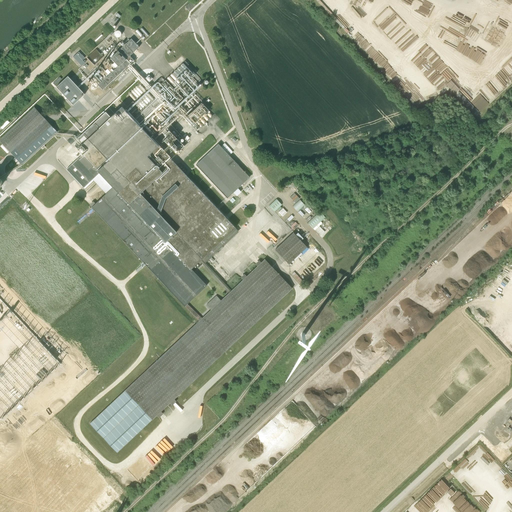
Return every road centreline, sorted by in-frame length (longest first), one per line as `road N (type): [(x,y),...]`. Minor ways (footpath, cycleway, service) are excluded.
road 1 (track): [(124,511),(226,415),(308,314),(511,118)]
road 2 (unknown): [(201,511),(219,465),(484,221)]
road 3 (unclassified): [(383,511),(511,391)]
road 4 (unclassified): [(0,105),(112,0)]
road 5 (unknown): [(201,511),(305,416)]
